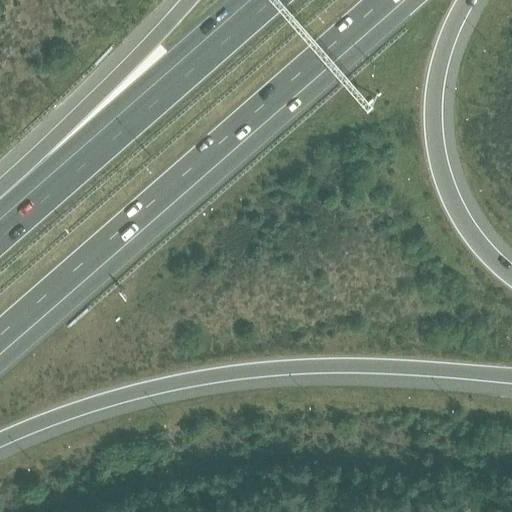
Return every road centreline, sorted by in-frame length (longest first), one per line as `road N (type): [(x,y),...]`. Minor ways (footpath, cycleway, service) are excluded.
road 1 (motorway): [(0,441),(139,394),(278,370),(511,382)]
road 2 (motorway): [(0,342),(388,0)]
road 3 (motorway): [(511,272),(473,233),(439,150),(442,53),(466,0)]
road 4 (motorway): [(261,0),(40,192)]
road 5 (motorway): [(189,0),(40,192)]
road 6 (track): [(438,511),(403,493),(374,491),(306,511)]
